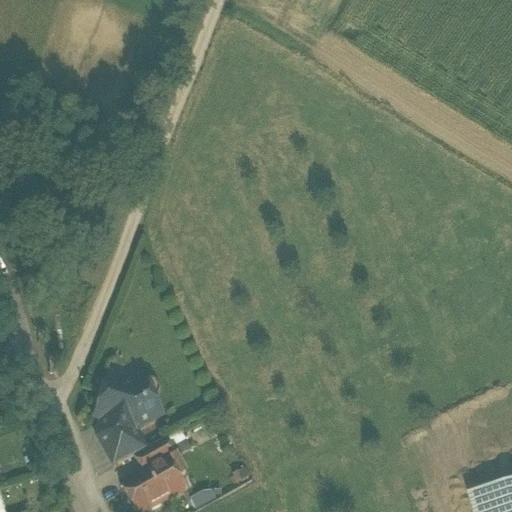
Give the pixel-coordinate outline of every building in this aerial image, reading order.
[(109,433),(115,443),(132,434),(160,418),(151,402),(156,400),(158,392),(153,384),(145,381),(141,384),(140,383),(130,389),(116,385),(113,394),(102,391),(96,395),(93,405),(97,412),(107,415),(105,424),(109,433)] [(105,382),(102,391),(113,394),(116,385),(105,382)] [(96,439),(100,438),(109,433),(105,424),(107,415),(97,412),(94,421),(101,423),(96,439)] [(511,412),(450,431),(470,500),(511,487),(511,412)] [(473,511),(470,500),(450,431),(427,437),(448,511),(473,511)] [(117,467),(132,459),(143,453),(132,434),(115,443),(109,433),(100,438),(117,467)] [(179,433),(164,441),(174,460),(189,451),(179,433)] [(113,469),(117,467),(100,438),(96,439),(113,469)] [(164,441),(143,453),(132,459),(142,476),(160,466),(161,467),(168,463),(174,460),(164,441)] [(184,491),(168,463),(161,467),(176,495),(184,491)] [(120,489),(132,511),(145,511),(149,510),(151,511),(152,511),(159,508),(159,505),(176,495),(161,467),(160,466),(142,476),(120,489)] [(511,511),(511,487),(470,500),(473,511),(511,511)] [(189,502),(194,511),(196,511),(214,502),(210,495),(201,495),(189,502)]
